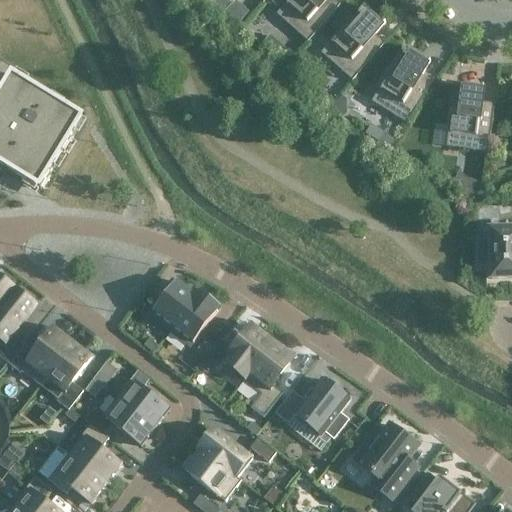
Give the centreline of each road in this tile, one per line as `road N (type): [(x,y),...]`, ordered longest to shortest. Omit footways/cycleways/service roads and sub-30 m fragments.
road 1 (unclassified): [(0,229),(92,227),(188,256),(511,484)]
road 2 (residential): [(117,511),(188,429),(188,405),(175,383),(0,238)]
